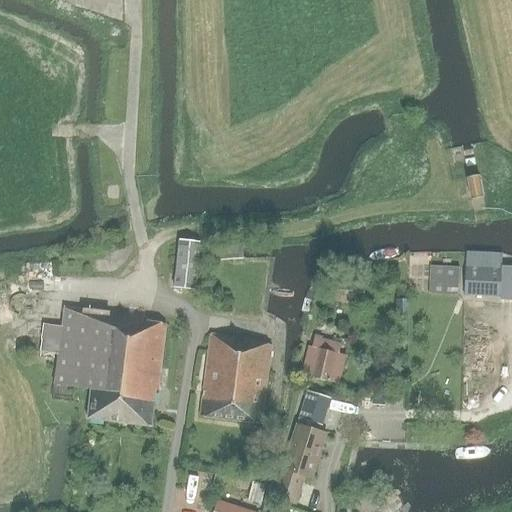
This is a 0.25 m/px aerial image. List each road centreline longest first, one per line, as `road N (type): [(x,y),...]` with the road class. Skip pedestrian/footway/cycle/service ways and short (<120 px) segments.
road 1 (track): [(144,260),(151,245),(181,232),(301,229),(382,209),(445,205)]
road 2 (residential): [(144,260),(153,286),(194,332),(166,511)]
